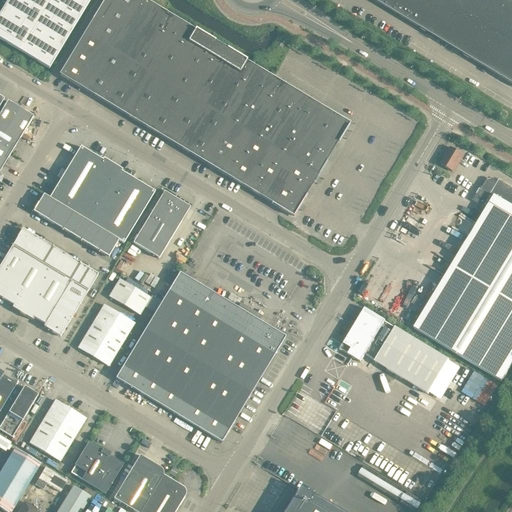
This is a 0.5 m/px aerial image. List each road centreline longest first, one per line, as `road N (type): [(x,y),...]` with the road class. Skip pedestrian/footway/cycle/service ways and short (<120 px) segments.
road 1 (unclassified): [(347,275),(69,106)]
road 2 (unclassified): [(0,335),(229,474)]
road 3 (unclassified): [(229,474),(347,275)]
road 4 (unclassified): [(347,275),(452,104)]
road 5 (tertiary): [(452,104),(282,0)]
road 6 (unclassified): [(0,224),(69,106)]
